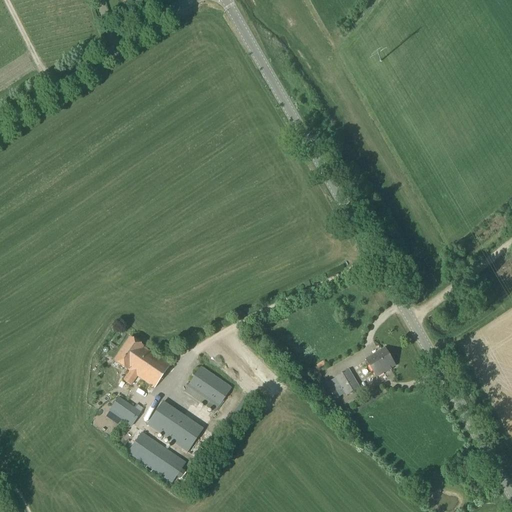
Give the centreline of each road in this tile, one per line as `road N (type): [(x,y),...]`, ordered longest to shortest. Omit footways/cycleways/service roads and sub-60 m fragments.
road 1 (secondary): [(511,499),(221,0)]
road 2 (unknown): [(375,265),(219,339),(159,396)]
road 3 (tertiary): [(0,137),(197,0)]
road 4 (track): [(11,488),(113,394)]
